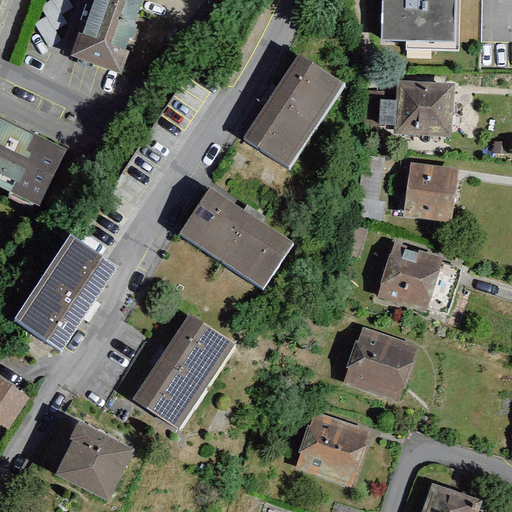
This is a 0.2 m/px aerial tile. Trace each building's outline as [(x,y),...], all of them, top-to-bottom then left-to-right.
[(151,0),(85,0),(66,54),(124,75),(151,0)] [(447,0),(374,0),(372,53),(445,56),(447,0)] [(331,96),(287,64),(231,143),(275,174),(331,96)] [(445,89),(391,88),(390,143),(443,144),(445,89)] [(0,124),(0,191),(36,208),(62,154),(0,124)] [(454,176),(402,167),(393,223),(445,231),(454,176)] [(287,256),(202,201),(171,248),(257,303),(287,256)] [(99,275),(54,247),(0,332),(45,361),(99,275)] [(436,263),(387,248),(370,305),(419,321),(436,263)] [(227,356),(179,324),(122,408),(170,440),(227,356)] [(413,355),(356,333),(334,391),(391,413),(413,355)] [(0,439),(19,406),(0,395),(0,439)] [(366,439),(308,418),(287,475),(345,496),(366,439)] [(98,511),(124,461),(67,433),(39,489),(86,511),(98,511)] [(473,511),(424,493),(416,511),(473,511)]
